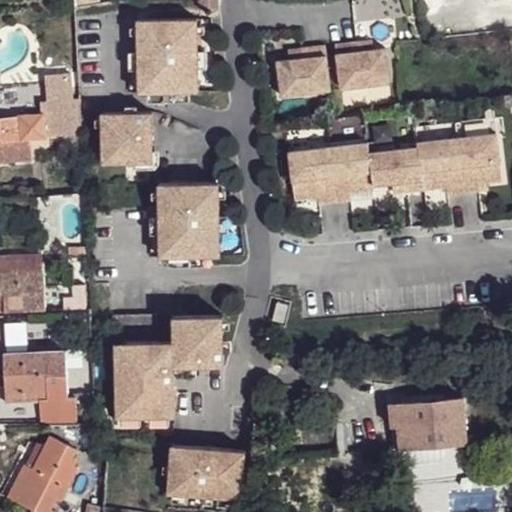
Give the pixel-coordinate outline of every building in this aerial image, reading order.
[(198,18),(138,19),(139,92),(200,91),(198,18)] [(360,40),(336,43),(342,88),(391,82),(387,47),(362,50),(360,40)] [(303,57),(278,60),(282,96),(332,90),(326,44),(302,47),(303,57)] [(72,86),(47,88),(48,100),(67,99),(66,93),(72,93),(72,86)] [(0,162),(32,160),(30,137),(75,134),(72,93),(66,93),(67,99),(48,100),(41,101),(42,114),(21,115),(21,118),(0,119),(0,162)] [(153,112),(103,112),(104,162),(154,161),(153,112)] [(496,117),(456,121),(458,136),(497,132),(496,117)] [(456,121),(416,127),(419,141),(458,136),(456,121)] [(497,132),(458,136),(464,193),(481,191),(480,184),(504,181),(497,132)] [(458,136),(419,141),(419,146),(424,190),(447,187),(448,195),(464,193),(458,136)] [(369,141),(330,146),(336,202),(353,199),(352,193),(375,190),(374,185),(371,152),(369,141)] [(330,146),(290,151),(296,199),(319,196),(320,203),(336,202),(330,146)] [(419,146),(371,152),(374,185),(394,183),(407,181),(408,191),(424,190),(419,146)] [(407,181),(394,183),(395,193),(408,191),(407,181)] [(220,182),(160,183),(161,256),(221,255),(220,182)] [(43,254),(14,255),(15,271),(44,269),(43,254)] [(0,255),(0,312),(46,310),(44,269),(15,271),(14,255),(0,255)] [(85,284),(73,285),(74,298),(63,298),(64,309),(87,308),(85,284)] [(224,315),(172,316),(173,340),(173,366),(189,365),(190,393),(234,392),(234,365),(225,365),(224,315)] [(173,340),(115,341),(117,424),(175,422),(173,366),(173,340)] [(5,352),(6,394),(41,393),(42,423),(77,423),(76,397),(68,397),(66,350),(5,352)] [(468,443),(464,398),(404,403),(406,423),(398,424),(398,425),(400,449),(468,443)] [(404,403),(390,404),(391,426),(398,425),(398,424),(406,423),(404,403)] [(77,449),(50,435),(35,469),(25,464),(8,496),(41,511),(49,511),(57,498),(61,499),(78,467),(74,466),(77,460),(73,458),(77,449)] [(300,441),(277,443),(278,456),(301,454),(300,441)] [(249,456),(176,452),(173,501),(247,505),(249,456)]
